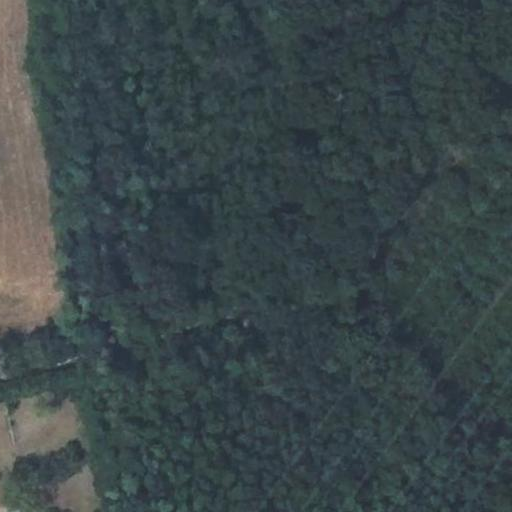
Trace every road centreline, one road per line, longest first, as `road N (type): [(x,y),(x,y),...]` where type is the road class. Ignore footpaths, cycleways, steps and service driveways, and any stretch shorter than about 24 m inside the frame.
road 1 (track): [(0,373),(120,348),(234,301),(309,511)]
road 2 (track): [(390,0),(336,89),(234,301)]
